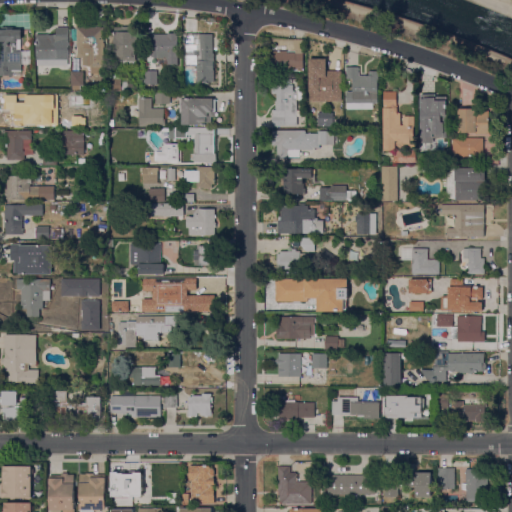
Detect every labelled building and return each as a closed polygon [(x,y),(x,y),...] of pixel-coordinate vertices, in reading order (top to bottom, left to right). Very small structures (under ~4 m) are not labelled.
[(38,65),(38,34),(58,34),(58,27),(69,27),(69,65),(38,65)] [(105,27),(105,74),(92,74),(92,66),(84,66),(84,58),(79,58),(79,27),(105,27)] [(123,27),(130,27),(137,27),(136,65),(116,65),(116,27),(123,27)] [(23,39),(17,39),(17,42),(13,42),(13,51),(32,51),(32,65),(22,65),(22,72),(14,72),(14,76),(0,76),(0,30),(9,30),(9,29),(15,29),(15,30),(23,30),(23,39)] [(169,35),(169,33),(179,33),(179,65),(167,65),(167,64),(160,64),(160,59),(159,59),(159,57),(158,57),(158,58),(155,58),(155,57),(153,57),(153,34),(169,35)] [(185,34),(214,34),(214,54),(215,54),(215,68),(214,68),(214,82),(209,82),(209,84),(198,84),(198,66),(185,67),(185,34)] [(304,50),(304,72),(273,72),(272,51),(304,50)] [(310,59),(328,59),(328,71),(343,71),(343,101),(310,102),(310,59)] [(347,67),(361,67),(361,76),(371,76),(371,71),(379,71),(379,103),(373,103),(373,109),(348,109),(348,103),(347,103),(347,91),(354,91),(354,79),(347,79),(347,67)] [(146,84),(146,71),(158,71),(158,84),(146,84)] [(74,86),(72,86),(73,72),(85,72),(84,85),(83,85),(83,90),(74,89),(74,86)] [(116,90),(116,77),(123,77),(123,84),(134,84),(134,90),(116,90)] [(108,88),(121,87),(121,79),(108,79),(108,88)] [(301,120),(301,126),(273,126),(273,110),(276,110),(276,101),(278,101),(277,93),(273,94),(273,85),(294,85),(294,94),(293,94),(294,114),(301,120)] [(23,97),(24,97),(23,92),(83,92),(83,108),(58,108),(58,103),(52,103),(52,113),(49,113),(49,119),(56,119),(56,127),(48,126),(48,125),(24,125),(24,126),(7,126),(7,112),(19,112),(19,110),(22,108),(23,108),(23,97)] [(171,92),(171,104),(156,104),(156,92),(171,92)] [(384,92),(398,92),(398,113),(402,113),(402,125),(404,125),(404,116),(408,116),(409,115),(411,115),(411,116),(415,116),(416,127),(415,127),(415,140),(411,140),(411,144),(402,144),(402,141),(396,141),(396,150),(383,150),(383,108),(384,108),(384,92)] [(140,99),(152,98),(152,109),(165,109),(165,126),(140,126),(140,99)] [(214,98),(214,100),(216,100),(216,112),(215,112),(215,117),(212,117),(212,125),(183,125),(183,113),(180,113),(180,100),(183,100),(183,98),(214,98)] [(445,106),(445,111),(445,140),(431,140),(431,122),(423,122),(423,111),(430,111),(430,106),(445,106)] [(481,107),(481,111),(489,111),(490,134),(477,134),(477,132),(460,133),(459,109),(461,109),(461,107),(481,107)] [(334,113),(334,116),(335,116),(335,120),(334,120),(334,127),(318,126),(319,112),(334,113)] [(216,165),(204,165),(204,162),(195,162),(195,135),(188,135),(188,138),(169,138),(169,128),(187,128),(216,128),(216,165)] [(335,145),(320,145),(320,148),(313,147),(313,149),(300,149),(300,157),(288,157),(288,158),(277,158),(277,146),(273,146),(273,137),(272,137),(272,132),(273,132),(273,130),(306,130),(306,133),(316,133),(316,132),(319,132),(319,131),(335,131),(335,145)] [(9,160),(9,140),(6,140),(6,131),(32,131),(32,139),(24,140),(24,152),(26,152),(26,160),(9,160)] [(85,131),(85,155),(63,155),(63,149),(62,149),(62,148),(61,148),(61,145),(62,145),(62,131),(85,131)] [(484,138),(484,156),(454,156),(454,138),(484,138)] [(110,161),(111,162),(112,139),(129,140),(128,165),(110,164),(110,161)] [(165,150),(165,144),(179,144),(179,159),(180,159),(180,163),(168,163),(168,164),(157,164),(157,163),(146,163),(146,152),(148,152),(162,152),(165,150)] [(398,150),(417,150),(417,162),(393,163),(393,159),(394,159),(394,154),(398,150)] [(58,153),(58,165),(45,165),(45,164),(44,164),(44,153),(58,153)] [(382,201),(382,166),(398,166),(398,201),(382,201)] [(216,167),(216,184),(213,184),(213,188),(209,188),(209,190),(204,190),(204,188),(198,188),(198,183),(194,183),(194,182),(185,182),(186,171),(198,171),(198,167),(216,167)] [(143,184),(143,168),(160,168),(160,171),(158,171),(158,184),(143,184)] [(486,168),(486,181),(488,181),(488,187),(486,187),(486,200),(456,200),(456,168),(486,168)] [(176,181),(169,181),(168,169),(176,169),(176,181)] [(284,169),(312,169),(312,178),(305,178),(305,184),(305,188),(306,188),(306,193),(284,194),(284,169)] [(55,192),(56,192),(56,195),(55,195),(55,200),(6,200),(6,189),(8,189),(8,176),(33,176),(33,184),(31,184),(31,186),(55,187),(55,192)] [(347,186),(347,191),(351,191),(351,190),(354,190),(354,201),(351,201),(351,200),(347,200),(347,201),(320,200),(320,188),(331,188),(331,186),(347,186)] [(165,189),(165,202),(149,202),(149,189),(165,189)] [(195,194),(195,202),(182,202),(182,194),(195,194)] [(184,204),(184,216),(159,216),(159,204),(184,204)] [(295,234),(295,237),(284,237),(284,234),(278,234),(278,217),(277,217),(277,206),(299,206),(299,204),(306,204),(306,206),(309,206),(309,210),(316,210),(316,218),(318,218),(318,220),(324,220),(324,233),(295,234)] [(44,205),(44,216),(23,216),(23,231),(25,231),(25,235),(7,235),(7,229),(5,229),(5,205),(22,205),(44,205)] [(485,205),(485,225),(485,237),(469,237),(448,237),(448,229),(456,228),(455,214),(441,214),(441,205),(485,205)] [(216,210),(216,215),(217,215),(217,219),(216,219),(216,223),(217,223),(217,228),(216,228),(216,235),(200,235),(191,236),(191,226),(194,226),(193,219),(196,219),(196,213),(197,213),(197,212),(199,212),(199,210),(216,210)] [(377,214),(377,234),(358,234),(358,222),(356,222),(356,216),(357,216),(357,213),(377,214)] [(50,227),(50,239),(37,239),(37,227),(50,227)] [(316,252),(301,252),(301,254),(306,254),(307,256),(309,256),(309,267),(300,268),(300,272),(291,272),(292,277),(282,277),(282,272),(278,272),(278,254),(281,254),(281,252),(293,251),(293,249),(297,249),(297,251),(301,251),(301,246),(301,245),(295,246),(295,240),(302,240),(302,238),(316,238),(316,252)] [(20,274),(20,273),(15,273),(15,261),(12,261),(12,244),(26,244),(26,245),(53,245),(53,247),(58,247),(58,259),(53,259),(53,274),(20,274)] [(161,244),(162,264),(165,264),(165,274),(140,275),(140,264),(131,264),(131,244),(161,244)] [(199,260),(194,260),(194,251),(199,251),(199,246),(212,246),(212,266),(199,266),(199,260)] [(469,274),(469,259),(464,259),(464,248),(469,248),(482,248),(482,258),(485,258),(485,274),(469,274)] [(412,274),(413,249),(428,249),(428,260),(440,260),(440,274),(412,274)] [(142,289),(130,289),(130,286),(121,286),(121,277),(127,277),(127,272),(137,272),(137,277),(142,277),(142,289)] [(120,289),(112,289),(112,288),(109,288),(109,281),(111,281),(111,277),(120,277),(120,289)] [(50,279),(50,301),(44,301),(44,309),(41,309),(41,317),(28,317),(28,309),(22,309),(22,290),(18,290),(18,279),(50,279)] [(348,279),(348,299),(347,299),(347,310),(345,310),(345,312),(318,312),(318,298),(309,298),(309,301),(301,301),(301,303),(295,303),(295,301),(277,302),(277,279),(348,279)] [(433,279),(433,283),(432,283),(432,290),(433,294),(410,294),(410,280),(433,279)] [(451,287),(451,279),(464,279),(464,285),(472,285),(472,287),(474,287),(474,286),(479,286),(479,287),(484,287),(483,299),(479,299),(479,302),(483,302),(483,312),(472,312),(472,313),(449,313),(449,311),(442,310),(442,296),(449,296),(449,287),(451,287)] [(151,301),(144,299),(147,292),(153,294),(152,282),(169,281),(170,298),(167,298),(167,306),(153,307),(153,295),(151,301)] [(186,287),(187,287),(187,284),(195,284),(195,283),(205,283),(205,297),(222,297),(222,311),(186,311),(186,287)] [(74,301),(74,315),(61,315),(61,301),(74,301)] [(425,302),(425,311),(410,311),(410,302),(425,302)] [(453,315),(453,327),(437,327),(437,314),(453,315)] [(181,316),(181,326),(172,326),(172,333),(160,333),(160,341),(145,341),(145,336),(137,336),(137,347),(127,347),(127,344),(119,344),(119,322),(128,322),(128,321),(137,321),(137,316),(181,316)] [(485,331),(485,342),(458,342),(459,325),(458,325),(458,316),(482,316),(482,331),(485,331)] [(315,317),(315,319),(317,319),(317,323),(315,323),(315,335),(311,335),(311,339),(305,339),(305,341),(302,341),(302,339),(278,339),(278,329),(280,329),(280,317),(315,317)] [(37,365),(30,365),(30,370),(40,370),(40,386),(25,386),(25,382),(9,382),(9,372),(6,372),(6,366),(4,366),(4,358),(6,358),(6,352),(5,352),(5,335),(37,335),(37,365)] [(339,336),(339,339),(344,339),(344,348),(338,348),(339,349),(325,349),(325,336),(339,336)] [(422,370),(434,370),(435,364),(435,365),(435,352),(449,352),(449,353),(485,354),(485,363),(486,364),(487,365),(487,368),(486,369),(485,371),(478,371),(478,373),(475,373),(475,371),(474,374),(470,374),(469,373),(465,373),(465,374),(461,374),(459,372),(450,372),(450,371),(447,371),(447,381),(434,381),(434,380),(428,380),(422,370)] [(181,368),(168,367),(168,353),(182,353),(181,368)] [(312,369),(313,353),(327,353),(327,369),(312,369)] [(402,385),(387,386),(386,354),(401,353),(402,385)] [(302,354),(302,377),(279,377),(279,364),(277,364),(277,358),(279,358),(279,354),(302,354)] [(159,373),(158,374),(157,374),(157,376),(162,376),(162,386),(134,386),(134,377),(132,377),(132,367),(157,367),(157,370),(158,370),(159,372),(159,373)] [(21,402),(21,398),(33,397),(34,407),(30,407),(31,422),(5,423),(4,408),(10,408),(10,405),(3,406),(2,391),(18,391),(19,403),(21,402)] [(103,418),(95,418),(95,416),(90,416),(90,421),(77,420),(78,415),(76,415),(76,410),(70,410),(70,408),(68,407),(68,420),(57,419),(57,408),(54,408),(54,394),(56,394),(56,391),(68,391),(68,403),(88,403),(88,397),(92,397),(92,395),(95,395),(95,397),(103,397),(103,418)] [(203,396),(203,394),(212,394),(212,397),(214,397),(214,403),(212,403),(212,405),(213,405),(213,407),(212,407),(212,412),(213,412),(213,415),(212,415),(212,416),(209,416),(209,417),(206,417),(206,416),(202,416),(202,414),(199,414),(199,416),(192,416),(192,417),(190,417),(190,416),(189,416),(189,410),(189,397),(193,397),(193,396),(203,396)] [(449,409),(438,409),(438,395),(449,394),(449,409)] [(178,407),(165,407),(166,395),(178,395),(178,407)] [(161,396),(161,418),(133,418),(133,414),(123,414),(123,413),(112,413),(112,396),(161,396)] [(385,419),(385,407),(387,407),(387,396),(406,396),(406,397),(416,397),(416,405),(422,405),(422,419),(385,419)] [(381,402),(380,420),(364,419),(364,418),(358,418),(358,416),(332,415),(332,401),(338,401),(338,397),(358,397),(358,401),(381,402)] [(454,421),(454,407),(453,407),(453,401),(462,401),(462,406),(486,405),(487,422),(475,422),(475,420),(454,421)] [(281,419),(281,402),(300,402),(300,403),(315,403),(315,417),(299,417),(299,419),(281,419)] [(216,470),(215,475),(213,478),(215,478),(215,504),(194,504),(194,498),(193,498),(193,480),(190,480),(190,466),(204,465),(208,464),(208,466),(213,466),(213,469),(216,470)] [(32,466),(32,469),(34,470),(34,473),(33,475),(33,498),(1,498),(1,483),(3,483),(3,476),(4,476),(4,466),(32,466)] [(312,503),(281,504),(281,500),(280,500),(280,497),(280,495),(279,495),(279,466),(291,466),(291,473),(297,473),(297,474),(298,474),(298,476),(297,476),(297,478),(298,478),(298,481),(297,481),(297,482),(312,482),(312,503)] [(439,468),(455,468),(455,489),(439,489),(439,468)] [(467,490),(462,490),(463,484),(467,484),(467,482),(466,482),(466,469),(488,469),(488,502),(481,502),(481,506),(471,505),(471,502),(467,502),(467,490)] [(112,496),(113,471),(126,471),(126,474),(130,474),(130,472),(133,471),(135,471),(136,473),(137,473),(141,473),(143,473),(143,488),(144,488),(144,490),(143,490),(143,496),(130,496),(129,498),(113,498),(113,496),(112,496)] [(416,497),(416,487),(401,487),(401,476),(416,475),(416,473),(431,472),(431,497),(416,497)] [(50,510),(50,476),(62,476),(62,473),(68,473),(68,475),(75,475),(75,480),(78,480),(78,486),(75,486),(75,510),(74,510),(74,511),(63,511),(63,510),(62,510),(50,510)] [(106,510),(81,510),(80,474),(87,474),(94,474),(94,475),(106,475),(106,510)] [(375,475),(375,494),(358,494),(358,500),(348,500),(348,495),(329,495),(329,475),(375,475)] [(385,480),(398,480),(398,497),(385,496),(385,480)] [(33,503),(32,511),(5,511),(5,503),(33,503)]
